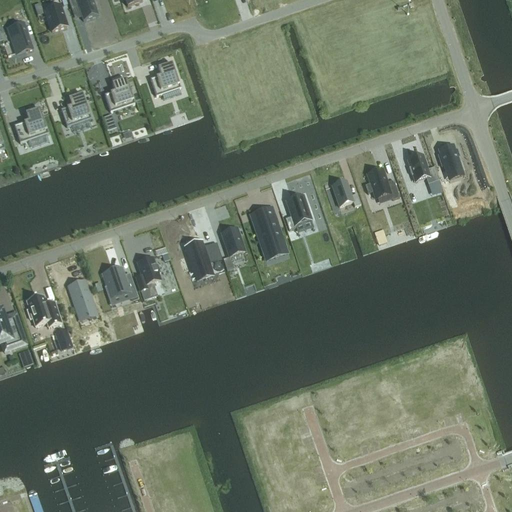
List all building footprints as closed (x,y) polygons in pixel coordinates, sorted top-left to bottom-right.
[(82,0),(78,1),(77,0),(69,0),(73,11),(80,9),(84,22),(100,17),(98,10),(100,9),(98,3),(96,4),(94,0),(82,0)] [(116,0),(117,2),(122,0),(123,0),(126,8),(142,3),(143,3),(142,0),(116,0)] [(44,15),(40,5),(35,7),(38,17),(44,15)] [(45,12),(52,33),(67,28),(60,7),(45,12)] [(24,25),(7,31),(15,57),(33,51),(24,25)] [(161,78),(150,81),(156,99),(157,99),(181,91),(181,90),(172,66),(172,65),(172,66),(158,70),(161,78)] [(115,93),(104,97),(110,115),(135,106),(126,81),(112,86),(115,93)] [(69,101),(72,108),(61,112),(67,129),(91,121),(83,96),(69,101)] [(14,128),(20,145),(48,136),(40,111),(26,116),(29,123),(14,128)] [(455,149),(440,154),(448,179),(464,174),(455,149)] [(422,158),(408,163),(410,170),(409,170),(411,178),(413,177),(415,185),(426,181),(428,187),(439,183),(435,170),(427,172),(422,158)] [(373,187),(367,189),(370,197),(376,195),(378,203),(393,198),(395,203),(402,201),(396,184),(390,186),(385,173),(370,178),(373,187)] [(346,184),(332,188),(339,209),(353,205),(354,209),(361,207),(357,196),(351,198),(346,184)] [(292,219),(285,221),(289,233),(296,231),(295,228),(311,223),(303,199),(287,204),(292,219)] [(269,211),(250,217),(263,259),(279,254),(271,227),(274,226),(277,225),(272,210),(269,211)] [(237,231),(221,237),(230,261),(245,256),(243,248),(245,247),(242,238),(240,239),(237,231)] [(202,242),(185,248),(195,279),(212,273),(202,242)] [(217,244),(208,247),(214,263),(222,260),(217,244)] [(141,279),(135,281),(139,294),(146,292),(145,289),(159,284),(157,277),(159,276),(156,267),(154,268),(151,261),(136,266),(141,279)] [(101,275),(94,278),(99,291),(105,289),(111,307),(129,300),(121,277),(104,283),(101,275)] [(90,321),(97,318),(85,283),(69,288),(79,315),(87,312),(90,321)] [(44,297),(26,303),(29,312),(27,312),(30,323),(32,322),(35,330),(47,326),(49,331),(63,326),(55,303),(47,306),(44,297)] [(13,351),(27,347),(20,325),(8,329),(2,312),(0,312),(0,346),(10,343),(13,351)] [(67,331),(55,335),(61,353),(73,349),(67,331)]
